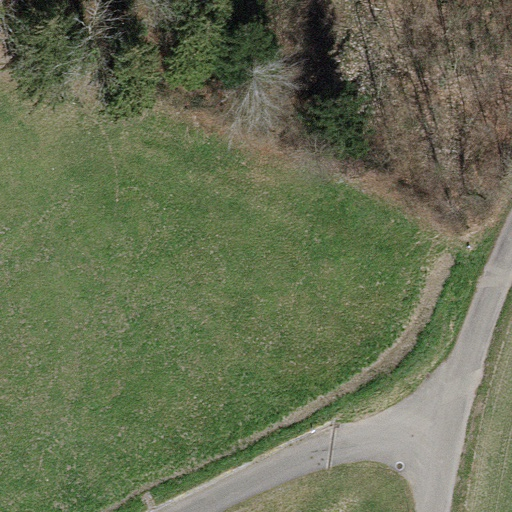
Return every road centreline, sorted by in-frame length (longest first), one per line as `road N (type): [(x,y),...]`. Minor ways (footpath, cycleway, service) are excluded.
road 1 (track): [(449,424),(299,460),(186,511)]
road 2 (unclassified): [(511,244),(464,370),(437,511)]
